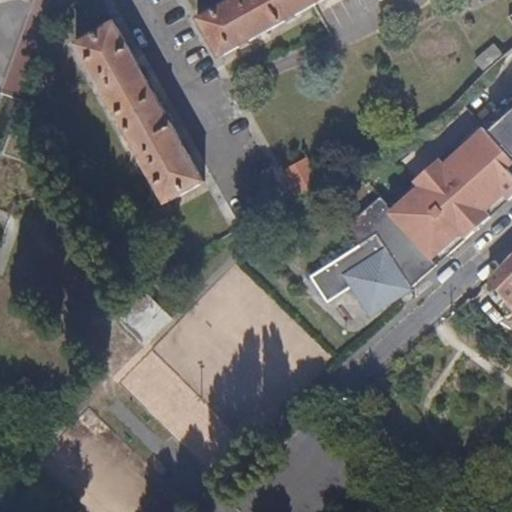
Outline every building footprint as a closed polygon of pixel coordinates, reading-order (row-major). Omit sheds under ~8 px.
[(219,57),(321,0),(233,0),(198,20),(219,57)] [(202,185),(115,25),(76,46),(164,206),(202,185)] [(485,72),(501,56),(493,47),(475,62),(485,72)] [(511,109),(486,132),(483,129),(443,164),(438,159),(395,197),(400,202),(392,209),(381,195),(350,223),(363,244),(380,235),(413,286),(439,264),(434,259),(443,250),(449,255),(491,216),(487,211),(505,195),(510,201),(511,198),(511,174),(508,169),(511,165),(511,109)] [(216,242),(252,222),(245,212),(211,232),(216,242)] [(413,286),(380,235),(363,244),(324,270),(345,292),(353,287),(373,316),(414,289),(413,286)] [(511,268),(509,266),(506,263),(487,282),(505,300),(503,302),(511,311),(511,268)] [(345,292),(324,270),(314,276),(332,301),(345,292)] [(172,319),(140,288),(131,298),(115,313),(149,345),(172,319)]
